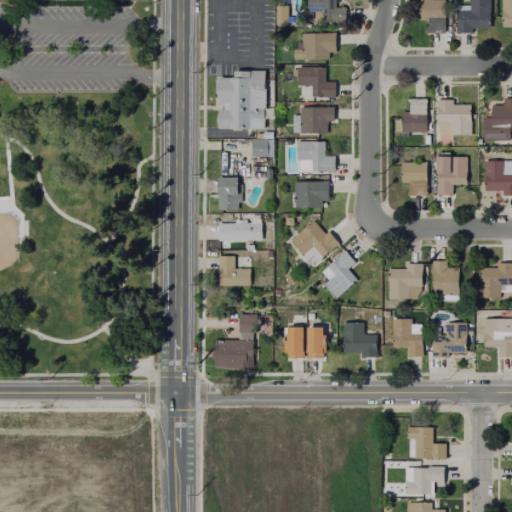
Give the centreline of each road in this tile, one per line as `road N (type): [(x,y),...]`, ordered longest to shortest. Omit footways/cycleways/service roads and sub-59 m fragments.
road 1 (tertiary): [(0,396),(511,393)]
road 2 (tertiary): [(177,397),(178,0)]
road 3 (residential): [(386,0),(369,67),(367,231)]
road 4 (residential): [(367,231),(511,230)]
road 5 (residential): [(369,67),(511,67)]
